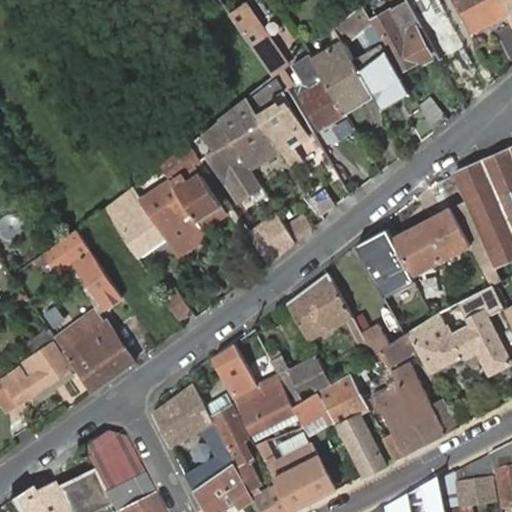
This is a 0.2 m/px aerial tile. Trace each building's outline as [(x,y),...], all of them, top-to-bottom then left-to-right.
[(364,6),(360,0),(354,0),(338,25),(347,40),(348,43),(366,32),(375,48),(360,57),(378,95),(391,88),(397,100),(411,92),(364,6)] [(458,0),(474,31),(509,13),(502,0),(458,0)] [(511,0),(502,0),(509,13),(511,19),(511,0)] [(268,39),(279,32),(266,12),(255,19),(246,6),(234,15),(274,76),(275,75),(285,91),(291,87),(281,74),(288,70),(268,39)] [(374,19),(401,71),(431,54),(418,29),(409,32),(396,7),(374,19)] [(511,59),(511,21),(497,30),(511,59)] [(336,67),(324,73),(345,111),(362,101),(353,81),(364,74),(348,43),(347,40),(328,51),(336,67)] [(328,51),(315,59),(324,73),(336,67),(328,51)] [(315,59),(311,52),(294,64),(304,81),(296,87),(321,131),(348,115),(345,111),(324,73),(315,59)] [(345,111),(348,115),(377,98),(364,74),(353,81),(362,101),(345,111)] [(275,75),(274,76),(267,81),(272,89),(277,97),(285,91),(275,75)] [(272,89),(267,81),(246,97),(251,105),(267,93),(272,89)] [(385,107),(397,100),(391,88),(378,95),(385,107)] [(267,93),(251,105),(263,122),(282,153),(307,138),(289,108),(280,113),(267,93)] [(251,105),(246,97),(217,120),(248,167),(271,152),(257,126),(263,122),(251,105)] [(430,97),(419,106),(421,108),(433,131),(448,119),(430,97)] [(422,140),(433,131),(421,108),(410,115),(422,140)] [(248,167),(217,120),(188,142),(201,160),(207,155),(220,174),(223,172),(230,181),(249,168),(248,167)] [(282,153),(287,161),(311,145),(307,138),(282,153)] [(201,160),(188,142),(160,163),(170,178),(198,221),(223,204),(196,164),(201,160)] [(511,146),(455,172),(467,201),(494,266),(511,257),(511,146)] [(204,229),(198,221),(170,178),(141,197),(168,236),(179,253),(208,234),(204,229)] [(260,186),(270,200),(277,196),(271,186),(269,188),(266,182),(260,186)] [(122,193),(104,207),(108,213),(111,211),(141,254),(168,236),(141,197),(132,185),(122,193)] [(467,201),(452,208),(472,246),(491,283),(500,279),(494,266),(467,201)] [(228,212),(223,204),(198,221),(204,229),(228,212)] [(472,246),(452,208),(411,229),(415,235),(397,244),(414,275),(472,246)] [(124,298),(77,227),(59,241),(45,252),(58,271),(67,265),(74,261),(107,310),(124,298)] [(394,237),(397,244),(415,235),(411,229),(394,237)] [(360,249),(373,275),(386,269),(372,240),(360,249)] [(0,254),(0,275),(3,279),(12,273),(0,254)] [(104,312),(107,310),(74,261),(67,265),(90,299),(98,311),(100,314),(104,312)] [(349,309),(330,271),(290,303),(309,339),(353,317),(349,309)] [(504,308),(491,283),(464,298),(473,315),(456,324),(459,329),(452,332),(464,357),(480,350),(492,372),(511,363),(488,317),(504,308)] [(166,296),(182,320),(194,311),(179,288),(166,296)] [(90,299),(48,326),(50,329),(56,339),(98,311),(90,299)] [(454,312),(451,305),(409,329),(419,347),(432,373),(464,357),(452,332),(451,329),(450,329),(445,318),(454,312)] [(93,393),(137,363),(104,312),(100,314),(98,311),(56,339),(57,340),(93,393)] [(377,346),(390,339),(380,321),(360,331),(370,350),(377,346)] [(37,354),(57,340),(56,339),(50,329),(30,344),(37,354)] [(419,347),(409,329),(390,339),(377,346),(386,364),(395,360),(392,354),(410,346),(413,352),(419,347)] [(232,346),(216,359),(256,437),(300,415),(296,405),(285,383),(280,375),(280,373),(262,382),(267,393),(258,397),(252,386),(243,391),(241,385),(250,381),(232,346)] [(0,379),(0,398),(2,401),(9,412),(73,371),(58,348),(36,360),(43,371),(29,380),(22,372),(7,381),(4,376),(3,377),(0,379)] [(280,373),(280,375),(290,370),(283,356),(273,361),(280,373)] [(285,383),(296,405),(320,390),(332,383),(318,356),(290,370),(280,375),(285,383)] [(395,360),(386,364),(390,372),(399,368),(395,360)] [(390,372),(386,364),(380,368),(391,393),(374,401),(379,412),(384,409),(396,435),(386,441),(396,461),(427,445),(390,372)] [(390,372),(427,445),(459,428),(445,400),(440,403),(424,377),(419,381),(413,370),(403,376),(399,368),(390,372)] [(332,383),(320,390),(329,408),(363,478),(387,466),(361,416),(370,411),(350,372),(332,383)] [(252,386),(250,381),(241,385),(243,391),(252,386)] [(267,393),(262,382),(252,386),(258,397),(267,393)] [(157,415),(172,446),(206,429),(222,460),(188,478),(195,492),(234,462),(207,406),(197,385),(157,415)] [(296,405),(300,415),(303,422),(329,408),(320,390),(296,405)] [(207,406),(234,462),(250,494),(261,488),(253,467),(257,465),(247,443),(251,440),(231,398),(229,395),(207,406)] [(300,415),(256,437),(260,445),(268,442),(305,425),(303,422),(300,415)] [(108,434),(82,452),(91,471),(109,506),(111,511),(160,511),(124,440),(108,434)] [(281,486),(294,511),(296,511),(337,491),(309,440),(302,443),(304,448),(278,461),(268,442),(260,445),(281,486)] [(511,446),(491,457),(502,502),(503,509),(511,507),(511,446)] [(502,502),(491,457),(455,475),(462,508),(471,507),(502,502)] [(234,462),(195,492),(205,511),(220,511),(230,505),(227,496),(230,493),(240,505),(253,499),(250,494),(234,462)] [(91,471),(55,489),(67,511),(94,511),(109,506),(91,471)] [(66,511),(48,475),(31,486),(13,500),(18,511),(66,511)] [(455,475),(441,483),(446,511),(471,511),(471,507),(462,508),(455,475)] [(387,511),(446,511),(440,482),(425,489),(410,497),(387,508),(387,511)] [(253,500),(259,511),(294,511),(281,486),(253,500)]
